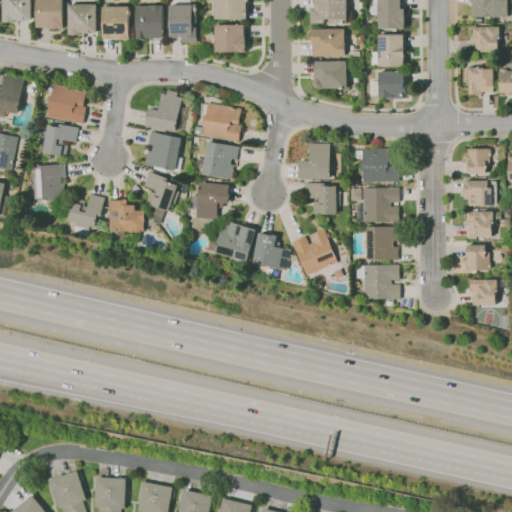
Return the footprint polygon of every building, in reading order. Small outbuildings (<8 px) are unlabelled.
[(13,23),(13,22),(4,22),(3,0),(32,0),(32,20),(29,20),(21,20),(19,20),(19,23),(13,23)] [(60,29),(52,29),(52,28),(48,28),(48,27),(37,28),(37,0),(64,0),(64,1),(67,1),(67,18),(64,18),(64,23),(65,23),(65,28),(60,28),(60,29)] [(198,42),(183,42),(183,37),(171,37),(171,4),(176,4),(176,0),(191,0),(191,4),(197,4),(198,42)] [(247,19),(215,19),(215,0),(249,0),(249,2),(247,2),(247,19)] [(325,23),(311,23),(311,7),(316,7),(316,0),(347,0),(348,22),(330,23),(330,19),(325,19),(325,23)] [(405,29),(401,29),(401,28),(379,28),(378,0),(402,0),(402,9),(405,9),(405,29)] [(508,0),(508,17),(473,17),(473,2),(470,2),(470,0),(508,0)] [(79,36),(78,35),(69,35),(69,4),(97,4),(98,32),(93,32),(93,33),(87,33),(87,32),(85,32),(85,36),(79,36)] [(146,39),(137,39),(137,36),(138,36),(137,6),(150,5),(164,5),(164,37),(162,37),(162,38),(157,38),(157,37),(153,37),(153,38),(146,38),(146,39)] [(130,39),(121,39),(121,38),(107,38),(104,38),(103,6),(130,6),(130,39)] [(203,34),(203,25),(212,24),(213,34),(203,34)] [(246,52),(239,52),(239,51),(216,52),(216,25),(245,24),(245,36),(246,36),(246,52)] [(482,52),(476,52),(476,40),(472,40),(472,34),(474,34),(474,26),(500,26),(500,36),(501,36),(501,38),(499,38),(499,42),(500,42),(500,45),(499,45),(499,52),(482,52)] [(346,56),(314,56),(314,45),(313,45),(313,39),(312,39),(312,28),(345,28),(345,42),(346,42),(346,56)] [(405,66),(380,66),(379,64),(372,65),(372,52),(379,52),(379,34),(404,34),(405,66)] [(348,88),(321,89),(321,87),(319,88),(317,87),(315,87),(314,84),(314,82),(315,80),(316,78),(316,73),(315,72),(315,64),(316,64),(316,60),(347,60),(348,88)] [(511,95),(506,95),(506,93),(500,93),(500,70),(501,70),(501,69),(506,69),(506,68),(507,64),(511,64),(511,95)] [(482,95),(476,95),(469,94),(469,67),(480,67),(480,68),(494,68),(494,92),(482,92),(482,95)] [(407,97),(379,97),(379,93),(371,93),(371,81),(380,81),(380,71),(405,71),(405,85),(407,85),(407,97)] [(5,118),(0,116),(0,86),(3,87),(4,78),(3,78),(4,74),(25,79),(25,81),(18,114),(15,113),(15,114),(6,112),(5,118)] [(84,124),(48,117),(50,107),(49,106),(50,96),(52,97),(54,84),(87,90),(84,106),(76,104),(76,105),(87,107),(84,124)] [(31,102),(23,101),(25,90),(33,91),(31,102)] [(182,133),(166,130),(165,132),(152,129),(152,127),(146,126),(148,118),(146,118),(148,111),(149,112),(150,108),(154,109),(155,104),(160,105),(162,98),(161,98),(162,93),(167,94),(168,90),(178,92),(177,96),(184,98),(181,106),(188,108),(182,133)] [(239,141),(195,134),(196,126),(205,127),(205,125),(203,125),(205,114),(200,113),(200,112),(197,111),(198,103),(201,104),(201,103),(208,104),(209,103),(242,108),(240,124),(232,123),(232,124),(242,125),(239,141)] [(66,157),(43,153),(44,144),(41,143),(43,129),(47,130),(48,124),(59,127),(60,124),(79,127),(76,142),(64,140),(63,143),(68,144),(66,157)] [(180,171),(145,164),(148,150),(153,151),(154,145),(149,144),(151,131),(182,137),(178,157),(183,158),(180,171)] [(12,170),(0,167),(0,132),(18,137),(12,170)] [(232,179),(203,174),(203,169),(191,167),(192,160),(199,161),(200,158),(205,159),(208,141),(239,146),(237,159),(232,159),(231,164),(234,164),(232,179)] [(300,179),(300,166),(299,166),(299,160),(305,160),(305,156),(311,156),(310,149),(309,149),(309,143),(331,143),(332,178),(300,179)] [(400,181),(364,182),(363,171),(362,171),(362,161),(363,161),(363,159),(355,159),(355,150),(363,150),(363,148),(398,148),(399,164),(389,164),(389,165),(400,165),(400,181)] [(487,174),(469,173),(469,171),(468,171),(468,163),(469,163),(469,162),(465,162),(465,154),(468,154),(468,148),(489,148),(489,150),(492,150),(492,156),(490,156),(490,169),(487,169),(487,174)] [(44,222),(41,219),(57,204),(56,201),(52,201),(52,198),(47,198),(47,202),(42,202),(42,199),(35,199),(35,191),(34,191),(31,188),(34,184),(33,166),(64,164),(65,177),(61,177),(61,183),(64,183),(65,197),(59,198),(59,201),(62,199),(65,201),(44,222)] [(168,211),(146,203),(152,188),(145,185),(150,171),(168,178),(167,181),(178,185),(188,189),(185,196),(179,193),(175,205),(171,204),(168,211)] [(492,205),(469,205),(469,199),(466,199),(466,194),(464,194),(464,193),(464,185),(464,183),(465,183),(465,180),(488,180),(488,178),(491,178),(491,181),(497,181),(497,204),(492,204),(492,205)] [(4,216),(0,215),(0,182),(5,183),(3,195),(8,196),(4,216)] [(217,219),(196,218),(197,209),(191,208),(192,195),(198,196),(199,182),(230,185),(229,193),(231,193),(230,200),(229,199),(228,203),(223,203),(223,208),(218,207),(217,219)] [(337,214),(314,214),(314,201),(319,201),(319,198),(306,198),(306,183),(326,183),(326,186),(337,185),(337,191),(340,191),(341,206),(337,206),(337,214)] [(389,224),(389,221),(358,222),(357,185),(363,185),(363,189),(364,189),(364,188),(400,187),(400,202),(391,202),(391,206),(400,206),(400,222),(393,222),(394,224),(389,224)] [(87,237),(73,234),(75,225),(75,226),(76,223),(68,221),(73,197),(89,201),(91,194),(105,197),(101,216),(98,216),(95,227),(90,225),(87,237)] [(145,222),(145,231),(141,231),(141,232),(135,232),(135,231),(124,231),(124,240),(112,241),(112,231),(110,231),(110,200),(123,200),(123,199),(128,199),(128,205),(136,205),(136,210),(145,210),(146,213),(146,222),(145,222)] [(492,236),(469,236),(469,225),(466,225),(466,218),(467,218),(467,211),(473,211),(473,209),(478,209),(478,211),(481,211),(494,211),(494,221),(495,221),(495,227),(492,226),(492,236)] [(147,213),(150,212),(158,224),(147,225),(147,213)] [(247,261),(207,250),(212,234),(219,236),(223,224),(229,225),(230,221),(243,225),(256,229),(247,261)] [(399,260),(367,260),(367,226),(398,226),(398,241),(393,241),(393,246),(399,246),(399,260)] [(307,275),(297,252),(297,253),(292,242),(306,236),(309,244),(313,242),(310,235),(324,229),(338,262),(307,275)] [(252,263),(259,232),(272,235),(272,234),(278,235),(276,241),(281,242),(280,246),(292,249),(287,270),(252,263)] [(476,273),(472,273),(472,270),(468,270),(468,264),(465,264),(465,257),(468,257),(468,255),(467,255),(467,247),(468,247),(468,244),(486,244),(486,253),(490,253),(490,262),(491,262),(491,268),(490,268),(490,270),(476,270),(476,273)] [(401,299),(365,299),(364,278),(357,278),(357,266),(364,266),(364,265),(389,264),(400,264),(400,279),(392,279),(392,283),(401,283),(401,299)] [(496,304),(473,304),(473,293),(470,293),(470,288),(470,279),(485,279),(498,279),(498,290),(496,290),(496,304)] [(64,511),(63,508),(59,509),(51,482),(50,482),(49,480),(78,471),(79,473),(81,472),(83,480),(82,480),(88,499),(84,501),(87,511),(64,511)] [(122,511),(99,511),(100,507),(96,507),(97,487),(95,487),(96,479),(97,479),(97,477),(114,478),(114,476),(129,477),(129,480),(128,480),(127,508),(122,508),(122,511)] [(143,511),(139,511),(145,484),(143,483),(144,480),(159,483),(159,484),(174,487),(169,511),(143,511)] [(180,511),(183,499),(181,499),(183,491),(184,492),(185,489),(201,493),(201,492),(215,494),(210,511),(180,511)] [(12,511),(22,504),(21,503),(33,493),(35,495),(34,496),(47,511),(12,511)] [(221,511),(224,500),(223,500),(224,497),(238,500),(238,501),(254,505),(252,511),(221,511)]
